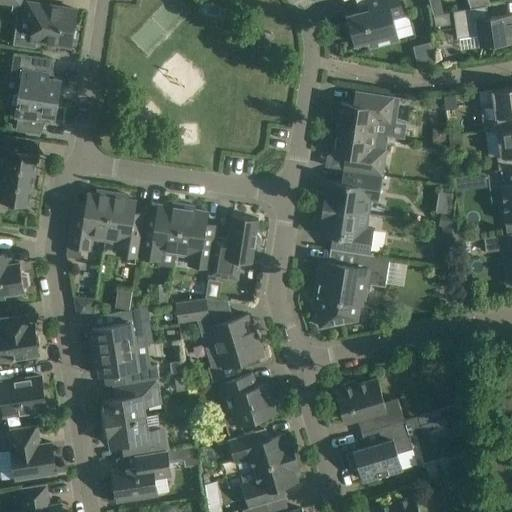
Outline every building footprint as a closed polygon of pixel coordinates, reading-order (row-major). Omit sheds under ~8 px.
[(366,0),(369,9),(347,15),(349,22),(344,23),(348,38),(353,37),(355,43),(370,40),(371,45),(397,38),(391,17),(402,15),(398,0),(366,0)] [(466,0),(469,8),(486,6),(490,5),(488,0),(466,0)] [(31,40),(50,43),(70,46),(76,9),(27,2),(25,18),(34,19),(31,40)] [(511,42),(511,14),(490,17),(490,18),(487,18),(486,6),(469,8),(453,11),(456,38),(477,35),(478,47),(511,42)] [(435,64),(433,42),(414,47),(419,67),(435,64)] [(20,78),(18,92),(58,99),(61,79),(48,77),(51,58),(13,52),(10,76),(20,78)] [(480,108),(482,125),(511,121),(511,86),(491,89),(493,106),(480,108)] [(55,118),(58,99),(18,92),(3,90),(1,100),(6,106),(11,107),(11,111),(15,112),(14,117),(17,117),(15,129),(39,133),(42,116),(55,118)] [(390,119),(394,96),(374,93),(354,90),(353,104),(341,102),(337,128),(373,134),(375,121),(385,123),(390,119)] [(444,110),(455,108),(455,107),(455,104),(453,96),(448,96),(448,97),(446,97),(443,97),(444,105),(444,106),(444,108),(444,110)] [(511,121),(482,125),(483,132),(495,130),(498,155),(495,156),(511,153),(511,121)] [(351,171),(381,175),(385,153),(381,148),(371,146),(373,134),(337,128),(333,154),(344,156),(342,171),(350,172),(351,171)] [(16,151),(18,137),(0,134),(0,156),(5,157),(0,186),(0,200),(7,202),(9,207),(18,208),(21,204),(29,205),(37,154),(16,151)] [(450,148),(462,147),(461,135),(448,136),(450,148)] [(511,153),(495,156),(497,170),(486,172),(488,186),(498,185),(500,202),(503,201),(505,221),(505,222),(511,221),(511,153)] [(351,171),(350,172),(349,183),(329,180),(326,197),(324,196),(322,207),(367,213),(370,199),(378,200),(381,175),(351,171)] [(463,191),(461,174),(453,175),(455,192),(463,191)] [(92,234),(105,236),(112,192),(96,190),(96,194),(88,192),(86,204),(74,202),(66,254),(67,256),(80,258),(81,248),(89,249),(92,234)] [(116,254),(138,257),(144,220),(146,220),(147,214),(133,212),(135,200),(127,198),(128,195),(112,192),(105,236),(119,238),(116,254)] [(144,220),(138,257),(158,260),(158,264),(173,267),(176,251),(183,204),(172,202),(172,205),(158,203),(156,215),(147,214),(146,220),(144,220)] [(210,268),(214,237),(216,225),(205,223),(207,211),(193,209),(194,206),(183,204),(176,251),(190,253),(188,265),(209,268),(210,268)] [(355,255),(356,252),(369,254),(373,230),(365,228),(367,213),(322,207),(320,217),(323,217),(320,234),(332,236),(330,251),(355,255)] [(228,239),(214,237),(210,268),(209,268),(208,274),(238,279),(240,261),(251,262),(253,247),(257,245),(260,242),(260,238),(259,235),(256,233),(258,219),(232,215),(228,239)] [(460,229),(442,226),(444,242),(463,245),(460,229)] [(511,247),(511,233),(484,237),(486,252),(511,247)] [(0,251),(0,298),(4,298),(4,294),(24,291),(23,288),(27,285),(26,276),(21,275),(19,263),(10,264),(8,251),(0,251)] [(356,252),(355,255),(354,266),(320,261),(314,297),(319,298),(317,311),(320,327),(356,320),(359,304),(363,305),(367,280),(386,282),(389,257),(369,254),(356,252)] [(407,274),(408,261),(392,260),(391,273),(407,274)] [(167,284),(150,284),(150,303),(168,302),(167,284)] [(94,315),(95,306),(96,299),(73,296),(77,318),(94,315)] [(205,298),(175,303),(178,322),(197,319),(202,336),(214,338),(222,368),(235,364),(263,355),(257,337),(254,338),(247,314),(233,319),(210,325),(208,318),(205,299),(228,302),(228,301),(219,300),(208,298),(205,298)] [(92,328),(96,351),(148,343),(144,321),(150,320),(148,307),(114,312),(116,324),(92,328)] [(0,369),(3,369),(1,360),(38,354),(33,326),(27,327),(25,317),(1,321),(3,330),(0,330),(0,369)] [(125,383),(157,378),(159,378),(157,365),(152,366),(148,343),(96,351),(100,375),(123,371),(125,383)] [(252,372),(232,378),(221,382),(230,411),(233,410),(238,425),(276,414),(267,382),(256,386),(252,372)] [(41,376),(21,379),(0,382),(0,393),(1,398),(0,397),(0,413),(0,414),(3,414),(3,415),(26,411),(27,411),(29,413),(31,414),(34,414),(36,413),(38,412),(39,409),(46,408),(41,376)] [(105,409),(101,409),(103,423),(145,416),(143,405),(160,402),(157,378),(125,383),(113,385),(115,398),(103,400),(105,409)] [(357,418),(362,434),(379,429),(378,425),(403,417),(397,398),(384,402),(376,378),(355,385),(354,381),(341,385),(342,389),(336,390),(345,421),(357,418)] [(419,415),(404,420),(407,429),(413,427),(415,433),(423,430),(445,424),(449,436),(465,431),(461,402),(419,415)] [(124,456),(136,454),(166,450),(168,449),(164,428),(147,430),(145,416),(103,423),(105,437),(109,436),(110,445),(122,443),(124,456)] [(363,481),(383,475),(402,469),(397,453),(413,448),(407,429),(404,420),(403,417),(378,425),(379,429),(383,441),(354,450),(363,481)] [(15,479),(36,475),(56,472),(51,442),(36,445),(35,439),(39,439),(36,424),(8,429),(11,449),(10,449),(15,479)] [(240,473),(294,456),(290,445),(286,446),(283,435),(268,439),(264,428),(229,438),(240,473)] [(168,449),(166,450),(167,459),(185,456),(184,447),(168,449)] [(136,454),(137,466),(112,470),(114,479),(110,481),(111,490),(116,491),(117,500),(157,494),(154,478),(170,475),(167,459),(166,450),(136,454)] [(452,474),(470,469),(468,452),(447,459),(452,474)] [(250,507),(266,503),(285,497),(282,485),(296,481),(293,469),(297,468),(294,456),(240,473),(250,507)] [(210,483),(204,484),(206,496),(220,493),(218,481),(210,483)] [(21,511),(62,511),(61,503),(49,505),(46,483),(20,488),(23,509),(21,509),(21,511)] [(372,511),(418,511),(414,496),(372,508),(372,511)] [(268,511),(266,503),(250,507),(242,510),(242,511),(302,511),(302,508),(289,511),(268,511)]
